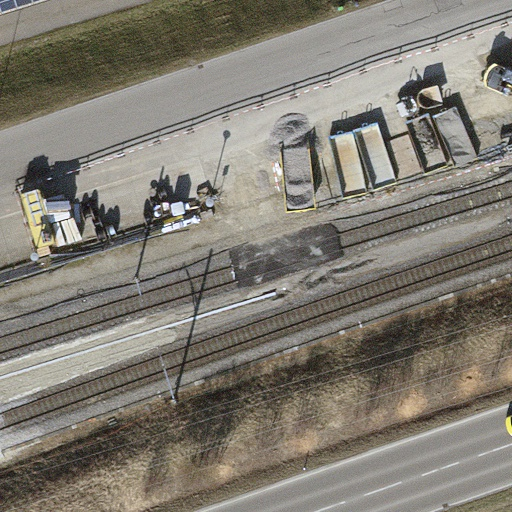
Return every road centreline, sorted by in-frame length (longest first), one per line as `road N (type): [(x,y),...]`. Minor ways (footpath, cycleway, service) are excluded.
road 1 (unclassified): [(0,160),(481,0)]
road 2 (primary): [(511,446),(324,511)]
